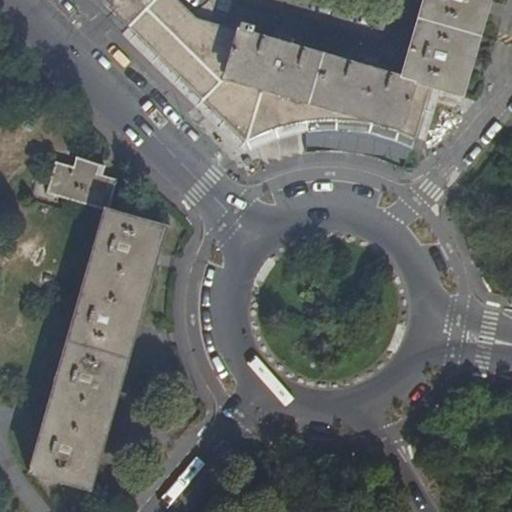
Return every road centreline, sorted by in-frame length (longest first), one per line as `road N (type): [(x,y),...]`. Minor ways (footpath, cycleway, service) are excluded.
road 1 (tertiary): [(262,241),(11,0)]
road 2 (tertiary): [(430,335),(429,268),(390,227),(340,209),(297,214),(262,241)]
road 3 (tertiary): [(158,511),(270,387)]
road 4 (tertiary): [(262,241),(236,304),(244,350),(270,387)]
road 5 (motorway): [(368,405),(425,511)]
